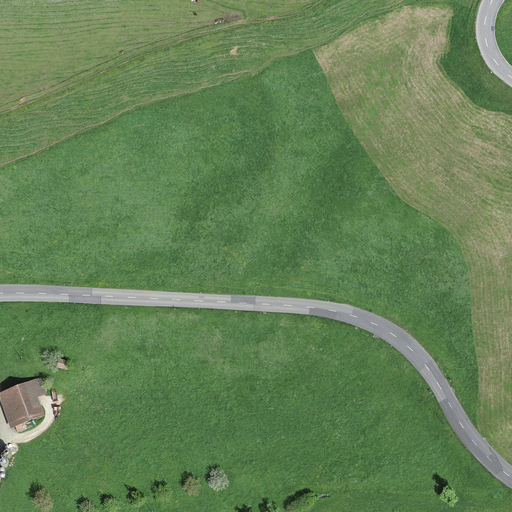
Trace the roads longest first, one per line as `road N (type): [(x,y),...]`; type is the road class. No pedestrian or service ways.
road 1 (secondary): [(511,477),(472,440),(416,353),(358,317),(294,305),(0,293)]
road 2 (track): [(326,0),(202,32),(0,112)]
